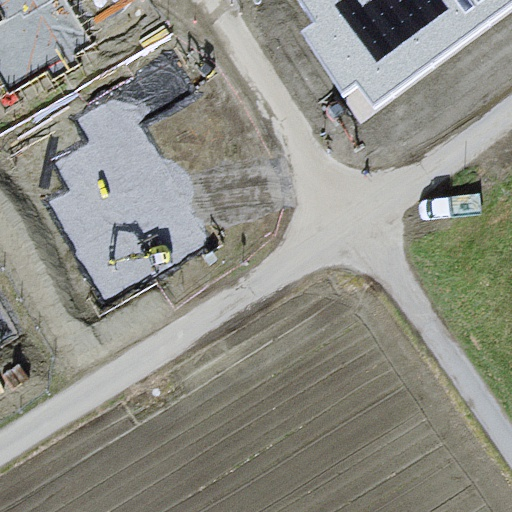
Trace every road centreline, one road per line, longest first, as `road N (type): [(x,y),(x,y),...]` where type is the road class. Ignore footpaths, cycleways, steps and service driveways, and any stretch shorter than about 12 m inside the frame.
road 1 (residential): [(0,447),(348,219)]
road 2 (residential): [(511,460),(348,219)]
road 3 (residential): [(348,219),(209,0)]
road 4 (residential): [(348,219),(511,108)]
